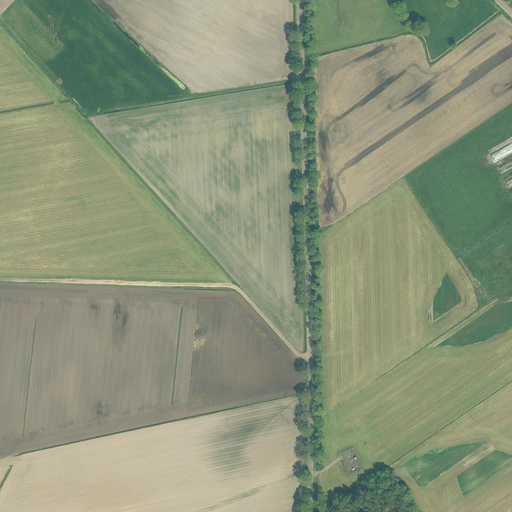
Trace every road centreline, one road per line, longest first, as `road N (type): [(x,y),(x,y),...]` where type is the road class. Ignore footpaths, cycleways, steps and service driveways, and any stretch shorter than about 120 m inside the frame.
road 1 (tertiary): [(311,511),(300,0)]
road 2 (track): [(312,360),(299,357),(234,288),(37,280)]
